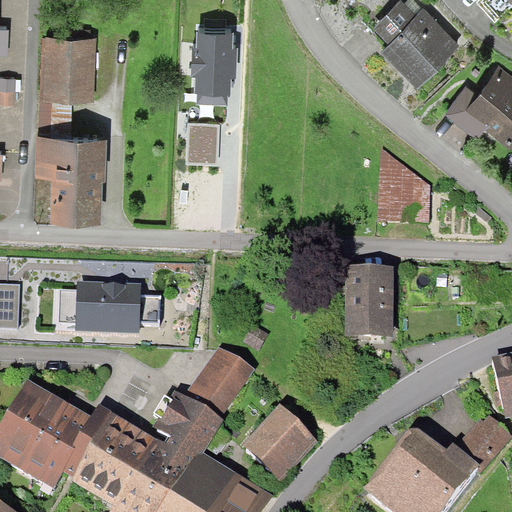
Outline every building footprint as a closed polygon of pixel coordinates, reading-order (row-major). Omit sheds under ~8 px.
[(417,15),(402,0),(400,0),(373,27),(389,43),(381,51),(417,88),(460,46),(423,8),(417,15)] [(0,54),(8,55),(9,31),(0,30),(0,54)] [(234,33),(197,32),(197,48),(193,48),(192,78),(195,78),(195,93),(197,93),(197,104),(228,106),(228,96),(231,96),(232,79),(236,80),(238,48),(233,48),(234,33)] [(97,40),(42,38),(40,102),(73,103),(95,104),(97,40)] [(511,147),(511,77),(500,68),(479,95),(467,86),(445,114),(478,140),(485,131),(510,150),(511,147)] [(0,78),(0,104),(15,105),(16,79),(0,78)] [(73,103),(40,102),(39,138),(72,139),(73,103)] [(220,125),(188,123),(186,164),(218,165),(220,125)] [(39,138),(37,138),(36,180),(52,181),(51,224),(102,226),(103,183),(106,183),(108,140),(72,139),(39,138)] [(430,189),(382,153),(378,225),(430,225),(430,189)] [(394,265),(347,264),(346,335),(393,336),(394,265)] [(511,279),(490,279),(490,297),(511,297),(511,279)] [(141,283),(78,280),(77,290),(60,290),(59,323),(76,324),(76,330),(140,333),(140,322),(160,323),(161,296),(141,295),(141,283)] [(21,285),(0,283),(0,327),(18,329),(21,285)] [(269,334),(252,325),(243,342),(259,351),(269,334)] [(220,346),(185,396),(221,418),(256,367),(220,346)] [(511,351),(492,356),(507,416),(511,414),(511,351)] [(64,473),(72,477),(112,411),(100,404),(91,417),(27,381),(0,427),(0,456),(54,489),(64,473)] [(109,511),(161,511),(200,451),(204,453),(224,420),(221,418),(185,396),(175,389),(171,398),(173,399),(162,418),(160,417),(150,434),(112,411),(72,477),(70,480),(113,506),(109,511)] [(162,418),(173,399),(171,398),(165,394),(154,413),(160,417),(162,418)] [(280,404),(242,443),(280,480),(318,441),(280,404)] [(481,418),(457,445),(480,465),(477,469),(480,472),(511,435),(511,434),(489,415),(484,421),(481,418)] [(415,423),(363,487),(394,511),(442,511),(477,469),(480,465),(457,445),(453,442),(447,449),(415,423)] [(200,451),(161,511),(261,511),(271,497),(204,453),(200,451)]
